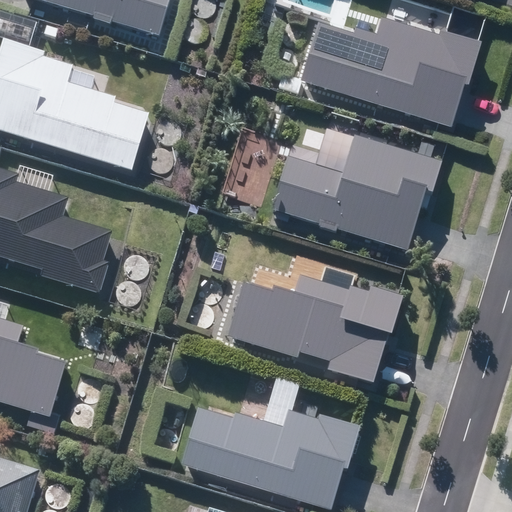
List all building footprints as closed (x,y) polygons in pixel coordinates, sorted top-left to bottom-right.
[(35,0),(160,37),(171,0),(35,0)] [(470,83),(482,45),(442,32),(440,38),(383,20),(377,37),(357,31),(355,37),(320,27),(303,83),(452,129),(467,82),(470,83)] [(13,21),(7,40),(28,47),(34,27),(13,21)] [(0,131),(134,172),(150,116),(116,106),(118,99),(70,85),(75,68),(45,59),(46,54),(6,42),(0,60),(0,131)] [(289,159),(273,211),(408,252),(427,190),(434,192),(443,164),(355,137),(344,175),(289,159)] [(0,169),(0,258),(44,271),(42,277),(101,295),(111,264),(105,262),(114,233),(64,218),(70,199),(18,184),(21,176),(0,169)] [(246,284),(229,338),(298,359),(300,354),(331,363),(328,371),(375,385),(390,336),(393,337),(405,298),(372,288),(370,294),(353,289),(357,275),(326,265),(320,283),(297,276),(292,294),(254,282),(253,286),(246,284)] [(0,402),(51,418),(68,364),(40,355),(41,351),(20,345),(25,327),(0,319),(0,402)] [(350,466),(361,428),(320,416),(319,421),(290,412),(285,429),(237,414),(235,420),(201,410),(183,465),(332,511),(346,465),(350,466)] [(0,511),(29,511),(42,471),(0,458),(0,511)]
